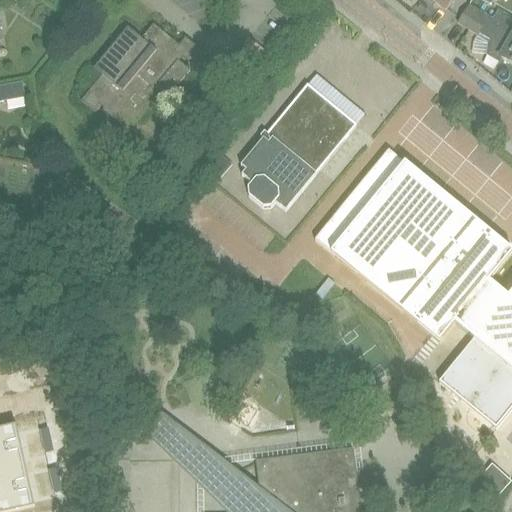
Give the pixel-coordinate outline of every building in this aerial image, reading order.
[(426,0),(443,13),(453,0),(426,0)] [(490,18),(484,13),(470,4),(458,25),(479,38),(481,35),(489,20),(490,18)] [(511,34),(511,18),(498,10),(493,20),(490,18),(489,20),(511,34)] [(511,34),(489,20),(481,35),(490,41),(488,45),(486,56),(497,62),(499,57),(511,64),(511,34)] [(191,72),(189,70),(203,53),(186,38),(179,46),(154,25),(142,40),(129,30),(96,71),(103,77),(82,102),(96,114),(99,109),(127,132),(160,93),(161,95),(165,90),(171,96),(191,72)] [(0,86),(0,102),(19,99),(16,84),(0,86)] [(286,212),(351,133),(357,126),(308,86),(267,135),(272,139),(268,144),(264,140),(242,167),(246,170),(242,176),(253,184),(248,190),(249,198),(264,210),(272,209),(276,204),(286,212)] [(475,223),(389,152),(315,242),(401,313),(403,311),(433,336),(447,319),(474,341),(439,384),(496,431),(511,411),(511,294),(508,299),(481,277),(503,251),(473,226),(475,223)] [(194,171),(176,156),(169,164),(185,177),(188,179),(190,177),(194,171)] [(207,176),(208,177),(216,184),(233,165),(224,157),(207,176)] [(287,511),(261,491),(163,416),(140,428),(223,511),(287,511)] [(16,427),(0,431),(0,453),(21,448),(16,427)] [(48,430),(40,432),(43,444),(50,442),(48,430)] [(50,442),(43,444),(45,455),(53,454),(50,442)] [(21,448),(0,453),(0,474),(26,468),(21,448)] [(365,511),(369,511),(390,484),(363,464),(356,464),(354,451),(256,464),(261,491),(256,496),(237,478),(218,497),(233,511),(365,511)] [(26,468),(0,474),(0,495),(30,488),(26,468)] [(481,478),(495,502),(508,487),(489,469),(481,478)] [(57,470),(49,472),(51,483),(59,482),(57,470)] [(59,482),(51,483),(54,495),(62,493),(59,482)] [(30,488),(0,495),(0,511),(22,511),(35,509),(30,488)]
